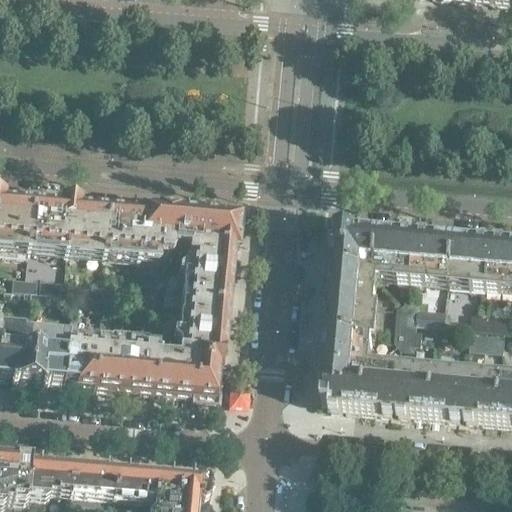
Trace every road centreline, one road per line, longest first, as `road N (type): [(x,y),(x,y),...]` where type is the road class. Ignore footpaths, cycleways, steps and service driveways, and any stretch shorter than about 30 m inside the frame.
road 1 (tertiary): [(303,28),(0,2)]
road 2 (tertiary): [(0,168),(286,195)]
road 3 (residential): [(268,451),(0,427)]
road 4 (residential): [(268,451),(286,195)]
road 5 (residential): [(511,466),(268,451)]
road 6 (tertiary): [(286,195),(511,214)]
road 7 (tertiary): [(511,48),(303,28)]
road 8 (residential): [(286,195),(303,28)]
